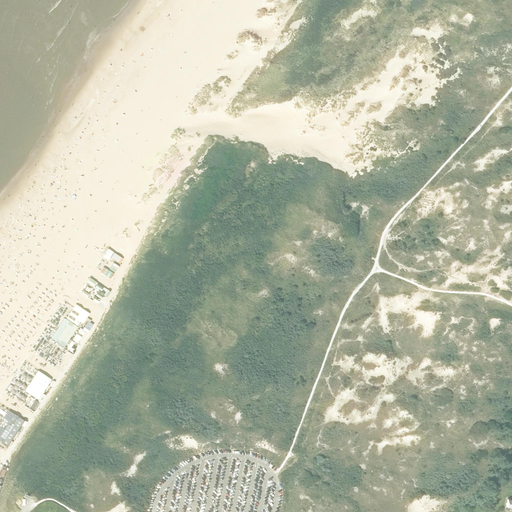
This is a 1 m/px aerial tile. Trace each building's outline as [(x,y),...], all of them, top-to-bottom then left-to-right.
[(108,270),(103,267),(100,272),(110,279),(123,258),(114,253),(111,257),(114,259),(108,270)] [(95,284),(91,289),(102,296),(105,291),(95,284)] [(104,299),(92,291),(88,298),(99,305),(104,299)] [(81,305),(68,326),(82,335),(95,315),(81,305)] [(60,360),(43,349),(35,360),(52,372),(60,360)] [(52,374),(47,371),(40,382),(45,385),(52,374)] [(31,396),(17,386),(8,399),(15,403),(17,401),(24,406),(31,396)] [(0,413),(0,421),(9,428),(20,412),(7,403),(0,413)]
